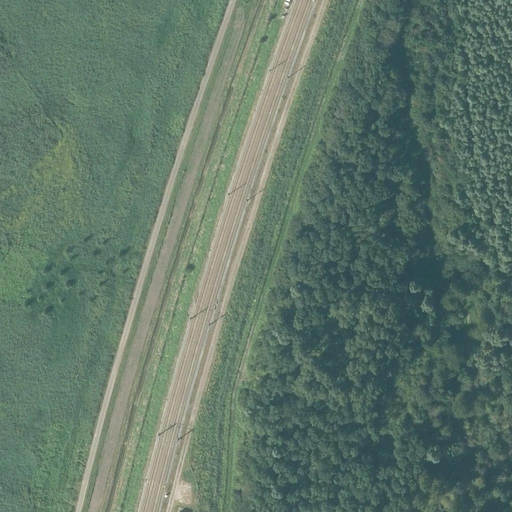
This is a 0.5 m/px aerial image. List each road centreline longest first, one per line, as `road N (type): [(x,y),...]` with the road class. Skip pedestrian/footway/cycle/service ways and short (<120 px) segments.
road 1 (track): [(169,511),(240,253),(326,0)]
road 2 (track): [(74,511),(146,237),(228,0)]
